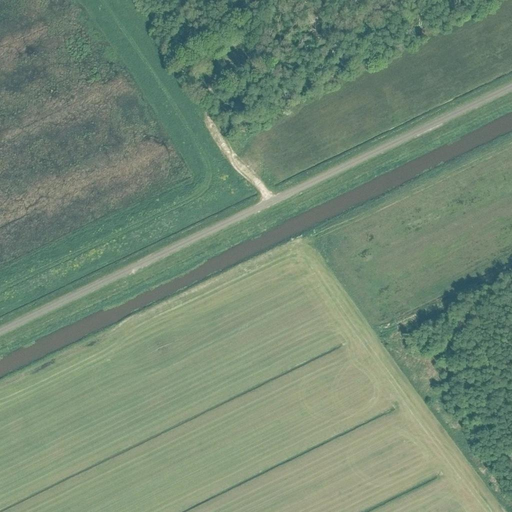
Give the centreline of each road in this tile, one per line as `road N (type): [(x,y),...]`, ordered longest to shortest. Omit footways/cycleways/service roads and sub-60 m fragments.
road 1 (track): [(501,511),(303,240),(0,385)]
road 2 (unclassified): [(0,331),(511,86)]
road 3 (track): [(0,291),(216,184),(189,122),(102,0)]
road 4 (track): [(303,240),(511,139)]
road 5 (track): [(268,203),(205,113),(208,77),(245,57)]
